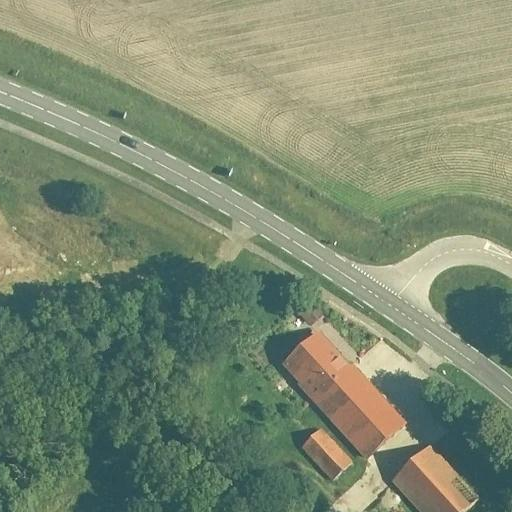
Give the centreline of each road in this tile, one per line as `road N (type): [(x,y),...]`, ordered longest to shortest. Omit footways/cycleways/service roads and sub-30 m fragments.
road 1 (secondary): [(389,306),(232,206),(0,95)]
road 2 (secondary): [(511,395),(389,306)]
road 3 (unclassified): [(511,269),(478,253),(452,253),(425,264),(389,306)]
